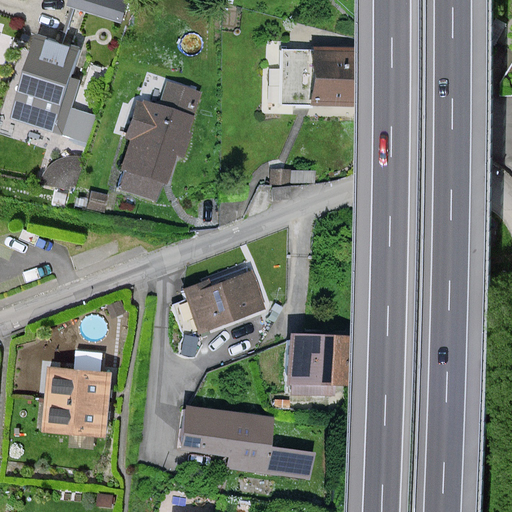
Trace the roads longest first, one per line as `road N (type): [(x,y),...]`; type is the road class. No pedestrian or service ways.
road 1 (motorway): [(443,511),(454,0)]
road 2 (motorway): [(390,0),(380,511)]
road 3 (residential): [(0,323),(309,205),(419,178)]
road 4 (residential): [(374,511),(418,467),(419,178)]
road 5 (residential): [(419,178),(418,0)]
